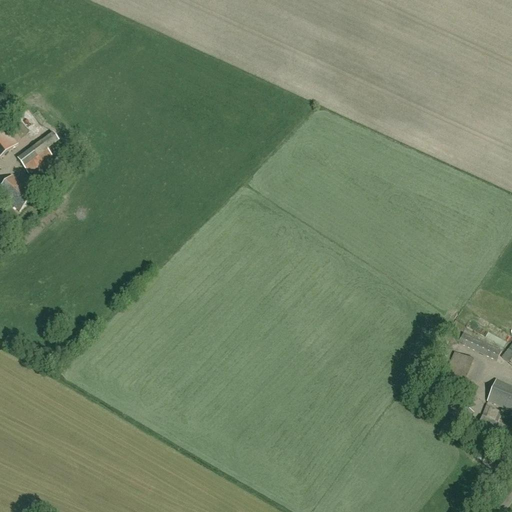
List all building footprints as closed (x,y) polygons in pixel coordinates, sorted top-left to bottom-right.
[(35,115),(26,122),(35,132),(43,124),(35,115)] [(1,127),(0,127),(0,160),(17,146),(1,127)] [(48,151),(59,143),(53,134),(18,161),(29,175),(53,158),(48,151)] [(0,195),(20,214),(34,198),(12,178),(0,190),(0,195)] [(501,352),(495,349),(463,334),(458,345),(497,362),(501,352)] [(511,367),(511,345),(501,359),(511,367)] [(461,401),(478,365),(454,354),(438,391),(461,401)] [(511,413),(511,388),(496,382),(487,403),(511,413)] [(438,393),(427,407),(435,413),(445,399),(438,393)] [(446,419),(463,430),(473,415),(456,404),(446,419)] [(511,446),(511,431),(481,419),(472,439),(509,454),(511,446)]
